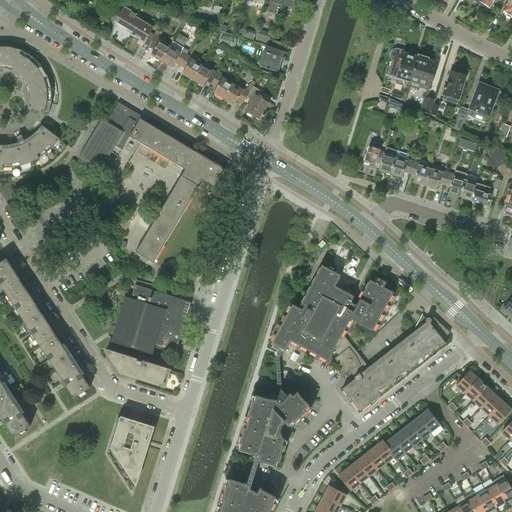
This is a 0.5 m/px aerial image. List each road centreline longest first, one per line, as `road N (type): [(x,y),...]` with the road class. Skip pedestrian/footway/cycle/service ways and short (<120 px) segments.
road 1 (tertiary): [(265,160),(7,0)]
road 2 (residential): [(186,411),(109,387),(0,216)]
road 3 (residential): [(186,411),(265,160)]
road 4 (residential): [(289,511),(325,457),(469,343)]
road 5 (residential): [(265,160),(314,0)]
road 6 (residential): [(511,241),(396,206),(366,227)]
road 7 (tertiary): [(481,333),(366,227)]
road 8 (residential): [(511,60),(400,0)]
road 9 (tertiary): [(366,227),(265,160)]
